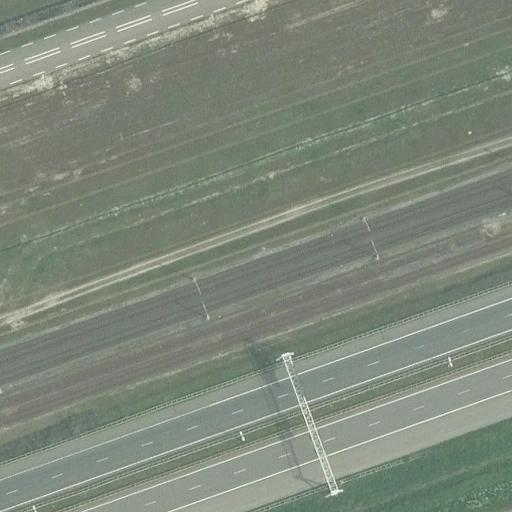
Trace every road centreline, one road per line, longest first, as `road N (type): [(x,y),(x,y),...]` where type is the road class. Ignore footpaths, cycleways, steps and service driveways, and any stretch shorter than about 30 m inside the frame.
road 1 (trunk): [(511,315),(0,496)]
road 2 (trunk): [(127,511),(511,376)]
road 3 (unclassified): [(0,71),(202,0)]
